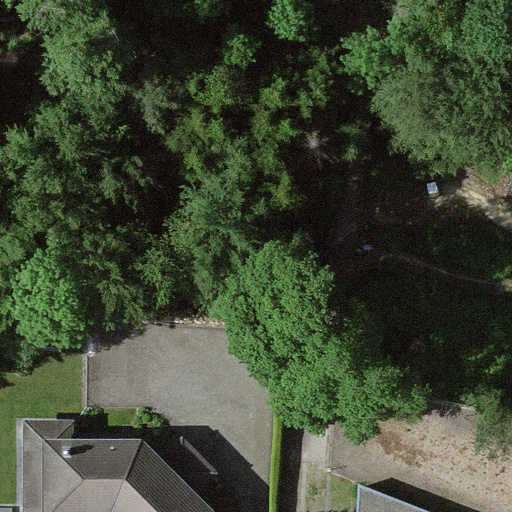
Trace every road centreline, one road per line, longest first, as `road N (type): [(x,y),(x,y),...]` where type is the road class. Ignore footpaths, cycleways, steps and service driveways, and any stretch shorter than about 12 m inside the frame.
road 1 (track): [(329,0),(350,177),(321,374),(315,511)]
road 2 (track): [(339,35),(0,22)]
